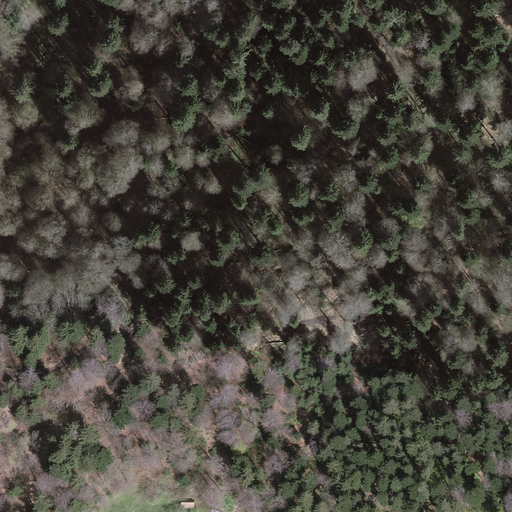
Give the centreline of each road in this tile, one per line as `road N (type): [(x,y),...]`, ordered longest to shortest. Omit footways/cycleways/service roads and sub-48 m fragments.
road 1 (track): [(0,383),(149,331),(215,345),(306,320),(377,312),(406,317),(504,364)]
road 2 (track): [(361,0),(355,63),(322,134),(251,238),(149,331)]
road 3 (track): [(362,7),(435,124),(511,160)]
